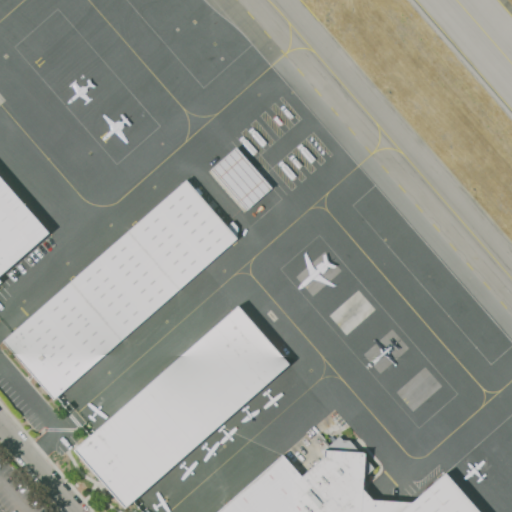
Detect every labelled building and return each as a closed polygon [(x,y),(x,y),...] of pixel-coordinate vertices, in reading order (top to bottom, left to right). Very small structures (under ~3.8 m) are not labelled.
[(240,148),(275,189),(250,211),(214,170),(240,148)] [(0,281),(0,177),(48,232),(0,274),(0,280),(1,281),(0,281)] [(52,399),(1,341),(185,180),(236,238),(52,399)] [(123,508),(102,483),(72,450),(237,305),(288,363),(123,508)] [(216,511),(282,455),(301,477),(322,457),(323,450),(338,436),(341,440),(348,441),(359,453),(364,453),(363,458),(373,469),(362,478),(361,488),(371,500),(411,503),(444,473),(478,511),(216,511)]
